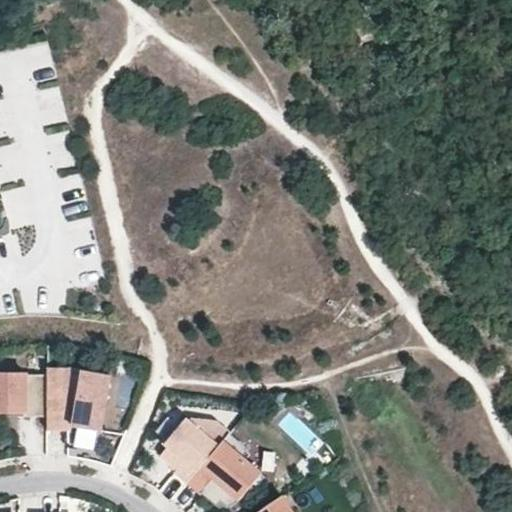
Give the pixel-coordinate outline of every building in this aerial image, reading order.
[(100,432),(110,374),(84,370),(83,378),(70,376),(70,367),(47,367),(47,374),(48,416),(48,431),(70,431),(70,422),(70,418),(76,418),(75,422),(75,427),(100,432)] [(48,416),(47,374),(0,374),(0,407),(28,407),(28,416),(48,416)] [(187,481),(230,434),(216,423),(185,420),(166,443),(169,446),(162,454),(178,468),(175,471),(187,481)] [(230,434),(187,481),(215,506),(222,498),(233,508),(262,476),(243,458),(249,451),(230,434)] [(292,511),(282,496),(258,511),(292,511)]
